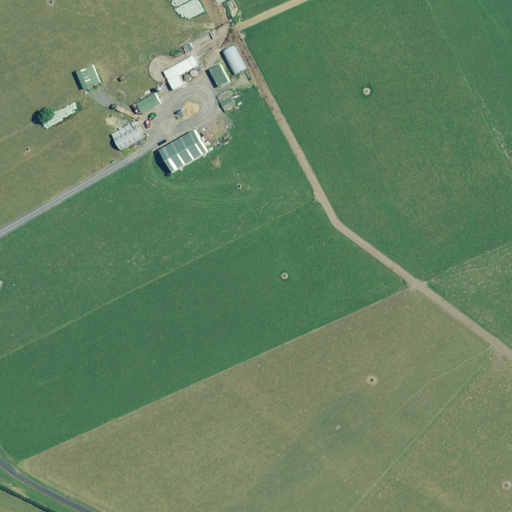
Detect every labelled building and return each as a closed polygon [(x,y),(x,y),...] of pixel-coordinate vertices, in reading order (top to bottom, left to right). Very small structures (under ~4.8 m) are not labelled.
[(194,50),(191,43),(184,47),(188,53),(194,50)] [(247,69),(236,46),(224,52),(235,75),(247,69)] [(196,67),(191,58),(166,72),(176,90),(186,84),(181,75),(196,67)] [(231,81),(222,64),(212,70),(221,87),(231,81)] [(102,82),(95,65),(78,73),(86,89),(102,82)] [(144,114),(163,104),(157,93),(138,104),(136,101),(133,103),(138,113),(142,111),(144,114)] [(236,106),(232,98),(222,103),(226,111),(236,106)] [(145,137),(135,121),(113,135),(123,151),(145,137)] [(210,151),(196,129),(161,151),(175,173),(210,151)]
